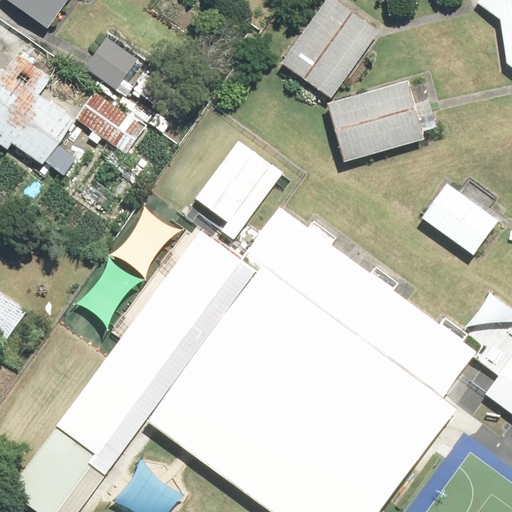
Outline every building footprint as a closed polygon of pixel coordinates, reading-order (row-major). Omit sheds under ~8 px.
[(7,0),(51,29),(70,0),(7,0)] [(381,33),(335,0),(328,0),(280,67),(330,103),(381,33)] [(511,0),(480,0),(477,7),(499,21),(508,67),(511,69),(511,0)] [(140,62),(108,37),(84,69),(115,93),(140,62)] [(0,63),(0,131),(4,134),(0,138),(0,141),(10,149),(15,142),(45,163),(77,119),(42,94),(54,76),(20,51),(7,69),(0,63)] [(146,71),(132,90),(153,105),(167,87),(146,71)] [(409,78),(325,106),(346,169),(430,141),(409,78)] [(283,174),(240,142),(194,203),(237,235),(283,174)] [(498,216),(442,174),(411,215),(467,257),(498,216)] [(487,348),(285,203),(247,256),(258,264),(449,400),(487,348)] [(253,271),(195,229),(106,352),(5,493),(31,511),(79,511),(143,424),(147,419),(253,271)] [(147,419),(275,511),(388,511),(462,410),(449,400),(258,264),(253,271),(147,419)] [(17,301),(0,292),(0,328),(2,329),(17,301)] [(511,359),(484,399),(511,418),(511,359)]
